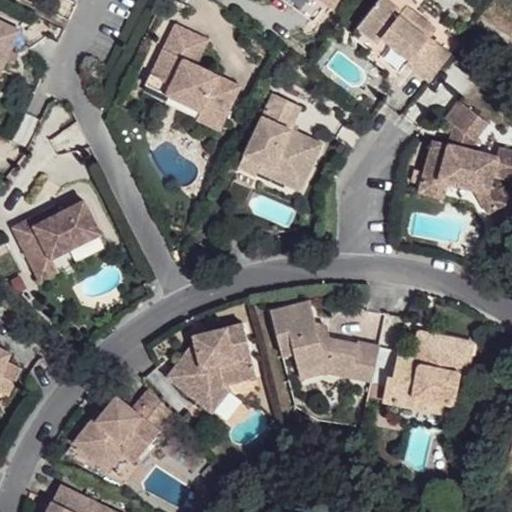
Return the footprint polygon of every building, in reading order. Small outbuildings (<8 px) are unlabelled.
[(336,0),(283,0),(313,22),(328,3),(332,6),(336,0)] [(432,82),(455,53),(433,36),(439,28),(409,5),(413,0),(381,0),(362,26),(382,41),(386,36),(389,32),(397,38),(394,42),(414,56),(409,64),(432,82)] [(0,71),(4,63),(0,61),(0,56),(2,52),(8,55),(18,33),(0,24),(0,71)] [(209,46),(176,28),(151,81),(173,91),(168,101),(201,118),(196,128),(219,139),(237,102),(216,91),(219,84),(197,74),(209,46)] [(386,36),(394,42),(397,38),(389,32),(386,36)] [(0,61),(4,63),(8,55),(2,52),(0,56),(0,61)] [(173,91),(151,81),(147,90),(168,101),(173,91)] [(216,91),(237,102),(241,95),(219,84),(216,91)] [(303,108),(274,94),(238,170),(255,178),(259,172),(263,165),(306,184),(323,147),(292,131),(303,108)] [(433,139),(424,175),(448,182),(472,188),(488,214),(506,204),(499,188),(489,186),(492,175),(511,179),(511,150),(498,147),(496,156),(475,150),(476,139),(489,122),(458,99),(445,118),(453,124),(461,129),(457,145),(449,143),(433,139)] [(457,145),(461,129),(453,124),(449,143),(457,145)] [(263,165),(259,172),(302,193),(306,184),(263,165)] [(448,182),(424,175),(419,191),(444,197),(448,182)] [(103,235),(86,203),(62,216),(38,229),(34,220),(15,230),(35,268),(53,259),(54,261),(103,235)] [(38,229),(62,216),(58,207),(34,220),(38,229)] [(53,259),(35,268),(43,283),(61,273),(54,261),(53,259)] [(315,308),(274,318),(285,361),(294,359),(297,375),(326,368),(337,370),(335,378),(352,381),(357,352),(340,348),(342,342),(332,340),(328,328),(321,330),(315,308)] [(201,350),(171,379),(184,391),(193,383),(212,402),(229,386),(258,377),(246,324),(219,332),(223,344),(201,350)] [(223,344),(219,332),(197,339),(201,350),(223,344)] [(424,371),(431,338),(422,336),(416,361),(400,357),(398,365),(413,368),(424,371)] [(475,348),(431,338),(424,371),(413,368),(398,365),(395,381),(390,380),(385,404),(397,406),(416,411),(418,399),(454,408),(461,380),(467,381),(475,348)] [(340,348),(357,352),(359,345),(342,342),(340,348)] [(0,383),(9,362),(13,354),(0,347),(0,383)] [(9,362),(0,383),(0,384),(13,391),(23,369),(9,362)] [(326,368),(297,375),(300,384),(330,377),(335,378),(337,370),(326,368)] [(193,383),(184,391),(210,418),(236,393),(229,386),(212,402),(193,383)] [(180,419),(154,389),(133,411),(120,398),(95,422),(93,420),(70,443),(91,463),(97,456),(103,462),(115,449),(137,466),(180,419)] [(418,399),(416,411),(429,413),(451,418),(454,408),(418,399)] [(416,411),(397,406),(394,424),(414,428),(422,430),(425,431),(429,413),(416,411)] [(97,456),(91,463),(103,476),(115,463),(130,473),(137,466),(115,449),(103,462),(97,456)] [(113,511),(67,486),(52,511),(113,511)]
